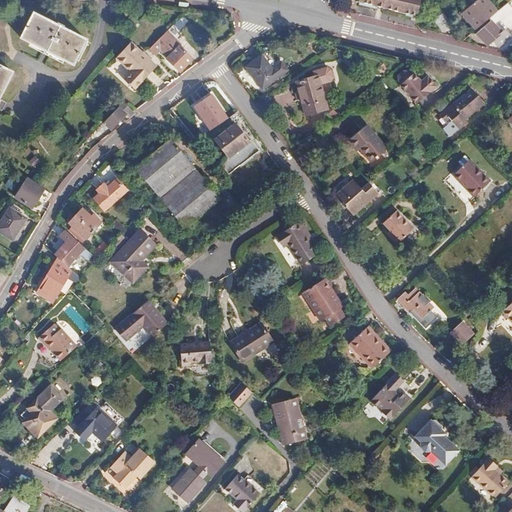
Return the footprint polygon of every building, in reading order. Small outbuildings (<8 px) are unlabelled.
[(359,0),(359,1),(418,16),(420,7),(414,0),(359,0)] [(505,6),(500,0),(477,0),(471,6),(485,23),(498,12),(505,6)] [(505,6),(498,12),(503,17),(511,11),(510,11),(506,5),(505,6)] [(55,25),(32,14),(20,38),(73,64),(85,39),(62,28),(63,26),(56,23),(55,25)] [(136,21),(129,15),(123,22),(131,27),(136,21)] [(497,22),(496,20),(480,32),(489,44),(496,39),(502,46),(511,38),(511,34),(508,29),(509,28),(501,19),(497,22)] [(174,33),(168,28),(148,48),(154,54),(174,33)] [(131,42),(117,57),(132,71),(125,78),(135,87),(155,65),(131,42)] [(180,45),(166,58),(178,72),(193,59),(180,45)] [(261,55),(245,67),(262,89),(278,77),(287,70),(281,62),(272,69),(261,55)] [(0,93),(11,72),(0,66),(0,93)] [(416,104),(436,87),(428,76),(421,82),(414,73),(412,75),(410,72),(404,71),(400,74),(400,80),(402,83),(401,84),(416,104)] [(318,76),(296,82),(306,115),(327,108),(318,76)] [(484,104),(471,90),(441,117),(449,127),(454,123),(460,130),(468,123),(466,120),(484,104)] [(118,106),(119,107),(104,122),(111,129),(125,114),(129,118),(135,113),(132,110),(123,100),(118,106)] [(235,124),(216,139),(229,156),(221,163),(229,174),(260,150),(254,142),(260,137),(238,110),(229,117),(235,124)] [(363,126),(345,142),(354,152),(356,150),(369,163),(373,159),(374,160),(377,158),(376,157),(385,149),(363,126)] [(171,139),(136,168),(185,228),(220,199),(171,139)] [(38,168),(43,161),(36,155),(30,162),(38,168)] [(470,159),(454,174),(475,196),(491,181),(470,159)] [(447,180),(457,190),(463,185),(453,175),(447,180)] [(50,193),(27,179),(14,197),(31,208),(39,197),(45,201),(50,193)] [(104,183),(96,189),(109,205),(126,190),(117,179),(107,187),(104,183)] [(353,215),(379,193),(370,183),(362,189),(354,180),(337,194),(344,203),(343,204),(353,215)] [(82,207),(75,215),(92,231),(101,221),(97,217),(96,218),(94,216),(93,217),(82,207)] [(25,218),(7,208),(0,219),(0,232),(12,240),(25,218)] [(398,210),(384,223),(391,231),(389,233),(399,244),(415,229),(398,210)] [(75,215),(69,222),(85,238),(92,231),(75,215)] [(282,244),(286,242),(299,263),(315,253),(300,229),(303,227),(297,218),(275,233),(282,244)] [(64,239),(56,247),(59,250),(55,254),(57,257),(67,266),(80,251),(93,263),(96,260),(92,255),(66,230),(61,236),(64,239)] [(154,244),(140,231),(112,262),(132,281),(144,269),(137,263),(154,244)] [(108,247),(104,243),(92,255),(96,260),(108,247)] [(67,266),(57,257),(36,292),(51,301),(66,276),(76,282),(80,278),(67,266)] [(323,278),(302,291),(313,307),(311,308),(319,319),(325,315),(329,323),(342,315),(337,308),(340,305),(323,278)] [(396,296),(393,300),(401,308),(404,305),(419,321),(430,311),(412,291),(405,297),(404,295),(399,299),(396,296)] [(168,323),(150,299),(115,326),(125,339),(142,325),(151,336),(168,323)] [(511,302),(503,310),(511,319),(511,302)] [(458,315),(446,325),(456,337),(468,328),(458,315)] [(260,320),(229,340),(241,359),(273,339),(260,320)] [(60,329),(54,322),(40,335),(52,349),(53,348),(68,334),(62,327),(60,329)] [(349,342),(371,367),(390,351),(368,325),(349,342)] [(78,345),(68,334),(53,348),(62,359),(78,345)] [(209,342),(179,343),(180,366),(189,365),(189,361),(199,361),(199,364),(210,364),(209,342)] [(402,381),(395,374),(368,401),(374,407),(376,404),(382,409),(379,412),(388,421),(409,399),(401,392),(399,395),(394,390),(402,381)] [(254,392),(245,384),(231,399),(241,407),(254,392)] [(39,439),(58,420),(51,414),(65,400),(52,388),(24,417),(27,421),(24,424),(39,439)] [(295,399),(272,405),(283,445),(306,439),(295,399)] [(118,427),(99,407),(75,430),(84,440),(94,430),(104,441),(118,427)] [(447,463),(458,450),(442,436),(438,432),(440,430),(441,430),(440,426),(434,420),(430,420),(430,421),(429,421),(414,438),(420,443),(420,444),(420,448),(425,453),(430,452),(431,452),(439,459),(440,457),(447,463)] [(198,441),(186,455),(199,467),(194,472),(191,469),(173,489),(189,503),(206,483),(202,478),(207,473),(211,477),(223,463),(198,441)] [(133,457),(126,451),(112,466),(119,473),(115,477),(127,487),(137,474),(134,471),(137,468),(141,470),(145,474),(157,461),(141,447),(133,457)] [(497,464),(488,457),(472,476),(495,497),(508,482),(493,468),(497,464)] [(237,475),(224,490),(236,501),(233,505),(240,511),(243,511),(259,494),(237,475)] [(21,511),(28,502),(3,486),(0,490),(0,502),(1,503),(0,505),(0,511),(21,511)] [(294,511),(281,503),(275,511),(294,511)]
